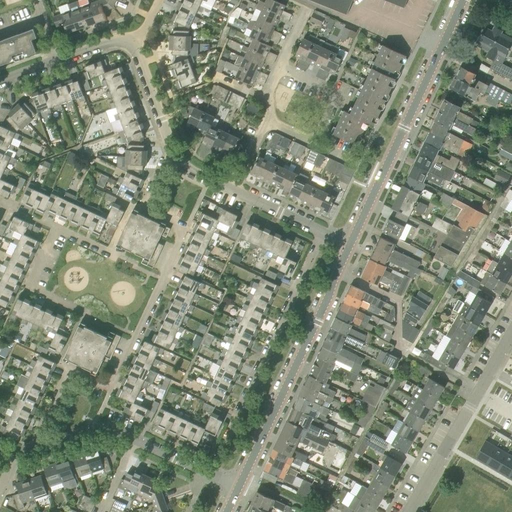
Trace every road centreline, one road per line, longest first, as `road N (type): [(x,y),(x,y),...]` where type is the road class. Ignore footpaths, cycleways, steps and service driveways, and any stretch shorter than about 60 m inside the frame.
road 1 (residential): [(31,456),(72,369),(112,387),(184,227),(144,209),(172,150)]
road 2 (tertiary): [(349,246),(462,0)]
road 3 (residential): [(210,476),(321,233)]
road 4 (tertiary): [(237,488),(349,246)]
road 5 (residential): [(409,511),(511,336)]
road 6 (residential): [(119,331),(29,288),(57,229)]
road 7 (residential): [(133,44),(122,38),(0,81)]
